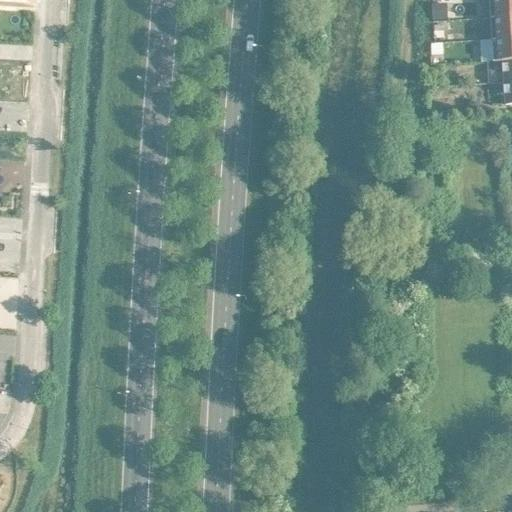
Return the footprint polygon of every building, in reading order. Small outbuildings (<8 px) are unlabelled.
[(450,0),(436,0),(437,16),(452,15),(450,0)] [(511,0),(497,0),(499,14),(511,12),(511,0)] [(511,12),(499,14),(500,35),(511,34),(511,12)] [(448,19),(438,20),(439,34),(449,33),(448,19)] [(501,58),(506,57),(511,56),(511,34),(500,35),(501,58)]
